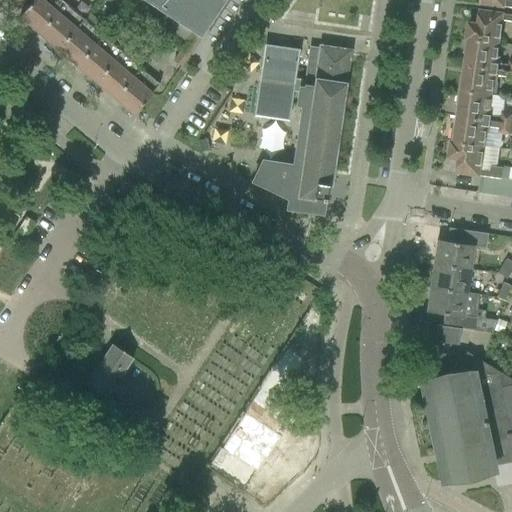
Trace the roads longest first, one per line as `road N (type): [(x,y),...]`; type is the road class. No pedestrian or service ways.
road 1 (tertiary): [(343,261),(146,163)]
road 2 (tertiary): [(393,202),(423,0)]
road 3 (tertiary): [(146,163),(0,50)]
road 4 (tertiary): [(379,446),(371,297)]
road 5 (residential): [(511,219),(393,202)]
